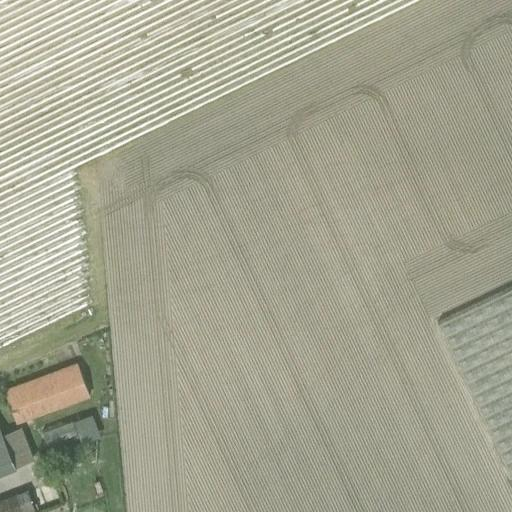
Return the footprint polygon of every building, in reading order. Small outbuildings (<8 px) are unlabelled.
[(511,286),(438,322),(511,478),(511,286)] [(5,391),(9,401),(16,421),(89,393),(78,363),(5,391)] [(91,412),(41,430),(49,449),(98,432),(91,412)] [(0,474),(16,468),(0,426),(0,474)] [(36,511),(28,490),(0,499),(0,511),(36,511)]
